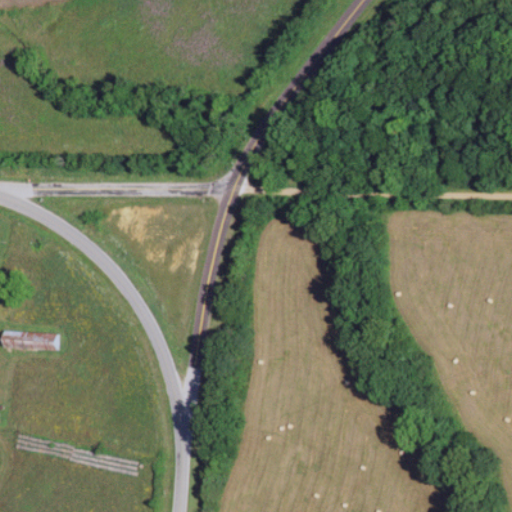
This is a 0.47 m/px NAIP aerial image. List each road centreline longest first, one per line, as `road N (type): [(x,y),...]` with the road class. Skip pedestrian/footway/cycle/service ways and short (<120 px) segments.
road 1 (secondary): [(188,456),(205,319),(233,193),(281,105),(365,0)]
road 2 (secondary): [(180,511),(188,456),(177,393),(153,330),(104,260),(0,194)]
road 3 (tertiary): [(233,193),(0,183)]
